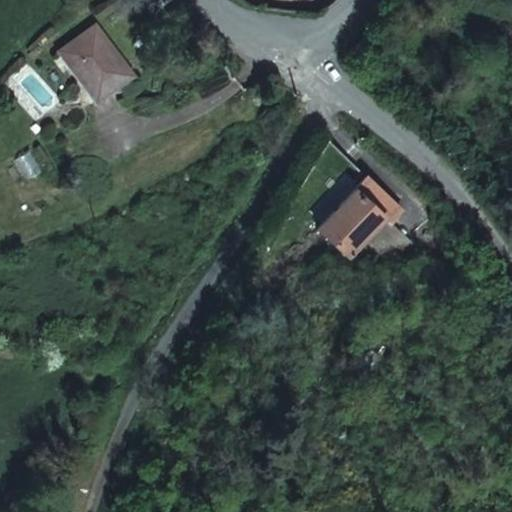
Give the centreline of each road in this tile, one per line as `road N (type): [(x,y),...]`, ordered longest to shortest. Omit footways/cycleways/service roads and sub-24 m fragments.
road 1 (unclassified): [(330,84),(78,511)]
road 2 (residential): [(330,84),(407,145),(511,255)]
